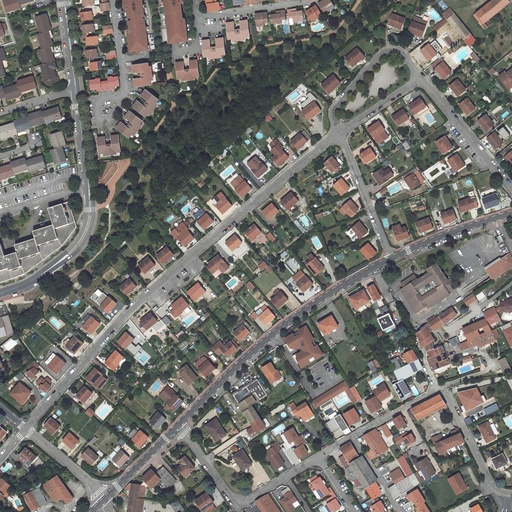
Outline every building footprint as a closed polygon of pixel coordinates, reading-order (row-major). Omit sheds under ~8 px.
[(18,0),(7,0),(3,1),(7,12),(21,8),(20,5),(18,0)] [(128,11),(131,30),(130,30),(129,31),(130,41),(132,52),(157,49),(150,0),(124,0),(126,10),(127,11),(128,11)] [(158,0),(164,44),(189,41),(188,30),(187,20),(185,19),(184,19),(182,4),(183,4),(184,3),(183,0),(158,0)] [(208,12),(220,10),(219,4),(217,4),(216,0),(211,0),(207,1),(208,12)] [(330,0),(324,0),(319,4),(324,12),(327,9),(329,11),(335,7),(330,0)] [(499,0),(492,0),(482,9),(490,18),(504,6),(499,0)] [(306,13),(312,22),(319,18),(318,16),(321,14),(316,6),(306,13)] [(471,34),(450,8),(443,14),(464,40),(471,34)] [(490,18),(482,9),(474,15),(485,29),(488,27),(485,22),(490,18)] [(296,12),(294,13),(294,10),(288,11),(289,19),(293,19),(293,22),(304,20),(303,11),(296,12)] [(272,25),(282,23),(281,21),(286,20),(285,11),(278,12),(279,15),(276,15),(270,16),(272,25)] [(83,21),(93,20),(93,12),(82,13),(83,21)] [(52,30),(46,13),(36,17),(41,33),(49,31),(52,30)] [(255,15),(257,27),(267,25),(266,23),(269,23),(268,13),(255,15)] [(406,19),(393,14),(388,25),(393,26),(402,29),(406,19)] [(414,17),(413,21),(426,26),(428,22),(414,17)] [(438,30),(448,22),(445,18),(436,26),(438,30)] [(233,40),(240,39),(247,38),(251,37),(248,21),(244,21),(241,22),(242,30),(242,31),(236,32),(236,30),(235,23),(230,23),(227,24),(229,40),(233,40)] [(426,26),(413,21),(409,32),(418,35),(418,34),(422,36),(426,26)] [(84,33),(95,32),(94,24),(83,26),(84,33)] [(53,45),(49,31),(41,33),(38,34),(43,48),(50,46),(53,45)] [(477,41),(471,34),(464,40),(470,46),(477,41)] [(88,46),(99,44),(98,37),(87,38),(88,46)] [(209,57),(216,56),(222,56),(226,55),(224,39),(220,39),(216,40),(218,47),(218,49),(212,50),(212,48),(211,40),(206,41),(202,41),(205,58),(209,57)] [(437,54),(429,44),(421,50),(426,57),(427,57),(430,60),(437,54)] [(55,60),(50,46),(43,48),(38,50),(43,64),(52,61),(54,60),(55,60)] [(358,48),(346,59),(353,67),(359,61),(365,56),(358,48)] [(88,59),(98,57),(97,50),(87,51),(88,59)] [(433,64),(439,71),(438,72),(444,78),(452,71),(444,61),(441,64),(438,60),(433,64)] [(42,67),(47,86),(59,82),(58,77),(57,77),(54,69),(52,61),(43,64),(41,65),(42,67)] [(190,78),(196,77),(200,77),(198,61),(194,61),(191,62),(192,69),(192,71),(186,72),(186,70),(185,62),(181,63),(177,63),(179,80),(183,79),(190,78)] [(91,63),(92,71),(102,70),(101,62),(91,63)] [(144,72),(144,79),(143,79),(135,80),(135,83),(136,87),(153,85),(152,81),(151,74),(150,67),(150,63),(133,66),(133,70),(134,73),(142,73),(144,72)] [(505,71),(499,76),(508,87),(511,84),(511,68),(507,73),(505,71)] [(334,75),(322,85),(329,94),(334,89),(341,83),(334,75)] [(37,87),(33,76),(17,81),(18,84),(21,92),(37,87)] [(107,91),(113,90),(113,87),(115,87),(119,86),(118,78),(109,79),(110,82),(105,82),(107,91)] [(458,79),(450,85),(453,89),(458,96),(466,89),(458,79)] [(97,89),(100,89),(100,92),(107,91),(105,82),(101,83),(101,80),(91,82),(92,90),(97,89)] [(18,84),(4,89),(7,97),(7,100),(22,95),(21,92),(18,84)] [(150,101),(146,106),(145,105),(139,100),(136,104),(134,107),(147,117),(150,113),(153,108),(158,103),(160,99),(147,89),(145,92),(142,95),(149,100),(150,101)] [(311,91),(306,95),(309,98),(303,103),(307,107),(317,99),(311,91)] [(417,113),(427,106),(425,103),(424,104),(421,98),(417,101),(417,100),(410,105),(415,114),(417,113)] [(468,98),(460,105),(465,111),(466,111),(468,114),(476,108),(468,98)] [(314,102),(302,111),(309,120),(314,115),(314,116),(321,110),(314,102)] [(427,106),(417,113),(419,116),(429,109),(427,106)] [(62,118),(59,107),(43,112),(46,122),(46,123),(62,118)] [(409,118),(404,109),(396,114),(397,115),(393,117),(399,125),(409,118)] [(42,111),(28,115),(28,117),(31,126),(46,122),(43,112),(42,111)] [(134,123),(130,128),(129,127),(122,122),(120,125),(117,128),(131,138),(134,134),(137,129),(141,124),(144,120),(131,111),(128,114),(126,117),(132,122),(134,123)] [(494,124),(486,114),(479,120),(482,124),(481,124),(487,131),(494,124)] [(14,123),(17,132),(18,132),(19,135),(26,133),(25,130),(32,128),(31,126),(28,117),(14,121),(14,123)] [(385,130),(379,121),(372,126),(372,127),(369,129),(374,137),(385,130)] [(14,123),(0,127),(0,133),(2,139),(18,134),(17,132),(14,123)] [(499,131),(504,140),(510,136),(505,127),(499,131)] [(304,130),(291,141),(293,143),(291,144),(294,148),(295,146),(298,149),(308,141),(307,140),(310,138),(304,130)] [(66,145),(62,131),(51,134),(56,148),(62,146),(66,145)] [(503,142),(495,132),(487,139),(493,145),(496,148),(503,142)] [(105,153),(111,153),(118,152),(122,151),(120,136),(116,137),(112,137),(113,145),(114,147),(107,147),(107,146),(106,138),(102,138),(99,139),(100,154),(105,153)] [(444,154),(453,147),(448,140),(447,140),(445,136),(436,142),(444,154)] [(276,155),(272,158),(279,166),(286,160),(285,159),(289,157),(282,149),(284,148),(276,140),(270,144),(274,148),(272,150),(276,155)] [(56,164),(67,161),(62,146),(56,148),(51,150),(56,164)] [(377,156),(371,147),(364,152),(364,153),(360,155),(366,163),(377,156)] [(457,154),(448,160),(456,172),(464,166),(462,162),(463,162),(457,154)] [(43,156),(26,161),(29,169),(30,172),(46,167),(43,156)] [(332,157),(324,163),(333,173),(341,166),(335,159),(334,160),(332,157)] [(26,158),(11,163),(12,164),(14,173),(29,169),(26,161),(26,158)] [(268,169),(261,161),(252,170),(258,177),(261,174),(262,175),(268,169)] [(12,164),(0,168),(0,176),(1,180),(15,175),(14,173),(12,164)] [(381,184),(389,179),(389,178),(394,175),(390,168),(384,171),(382,168),(373,174),(378,181),(379,181),(381,184)] [(425,181),(416,168),(403,177),(409,186),(410,185),(413,189),(425,181)] [(241,176),(237,180),(241,185),(236,189),(243,197),(249,191),(252,188),(241,176)] [(341,178),(333,185),(342,195),(350,188),(344,181),(344,182),(341,178)] [(62,184),(0,204),(0,210),(64,190),(62,184)] [(481,194),(486,208),(494,205),(494,204),(499,202),(493,189),(492,188),(482,192),(481,194)] [(219,203),(216,206),(223,214),(229,208),(232,205),(221,192),(215,198),(219,203)] [(292,192),(281,202),(288,210),(295,204),(295,203),(298,200),(292,192)] [(474,196),(458,202),(462,212),(470,209),(469,208),(478,205),(475,196),(474,196)] [(350,200),(343,207),(347,212),(351,216),(359,209),(353,203),(350,200)] [(0,278),(23,270),(60,243),(73,226),(65,203),(48,208),(51,216),(54,225),(42,228),(33,231),(35,238),(24,242),(15,245),(17,252),(10,254),(5,256),(2,244),(0,244),(0,278)] [(279,211),(272,203),(262,212),(269,219),(272,216),(273,217),(279,211)] [(457,219),(453,209),(441,214),(444,223),(448,221),(448,222),(457,219)] [(207,213),(198,222),(204,229),(211,223),(210,223),(213,220),(207,213)] [(433,227),(429,218),(417,222),(420,231),(425,230),(433,227)] [(177,237),(185,246),(191,240),(194,237),(188,230),(189,229),(183,222),(172,232),(176,237),(177,237)] [(359,222),(348,233),(352,237),(356,233),(360,238),(368,231),(363,225),(362,225),(359,222)] [(255,224),(245,233),(252,240),(258,235),(258,234),(261,231),(255,224)] [(409,236),(406,226),(393,231),(397,240),(401,238),(401,239),(409,236)] [(276,239),(271,232),(268,235),(273,241),(276,239)] [(236,235),(226,243),(232,251),(236,248),(243,242),(236,235)] [(369,260),(376,252),(371,246),(370,246),(367,243),(360,250),(369,260)] [(167,247),(157,255),(164,263),(170,257),(173,254),(167,247)] [(501,259),(508,270),(511,267),(511,257),(510,253),(501,259)] [(219,268),(226,263),(219,255),(209,263),(210,265),(207,267),(216,277),(222,272),(222,271),(219,268)] [(155,264),(148,257),(139,265),(145,273),(149,270),(155,264)] [(316,275),(325,268),(318,261),(315,258),(311,261),(307,264),(316,275)] [(493,280),(508,270),(501,259),(486,269),(493,280)] [(95,268),(102,261),(101,260),(93,267),(95,268)] [(414,275),(402,284),(405,288),(401,290),(417,313),(427,306),(429,309),(450,294),(449,291),(456,286),(451,278),(448,280),(437,263),(427,269),(429,272),(425,275),(427,277),(424,279),(423,277),(418,280),(414,275)] [(307,289),(313,284),(306,276),(303,279),(301,277),(297,280),(299,282),(297,284),(303,292),(306,289),(307,289)] [(130,278),(120,287),(127,295),(134,289),(133,288),(136,286),(130,278)] [(247,284),(251,289),(255,286),(250,281),(247,284)] [(199,283),(188,292),(196,300),(203,294),(202,294),(206,291),(199,283)] [(374,285),(368,288),(375,301),(381,297),(374,285)] [(363,290),(350,297),(356,308),(369,301),(363,290)] [(281,291),(271,300),(278,308),(285,302),(284,302),(287,299),(281,291)] [(482,291),(476,295),(480,300),(486,296),(482,291)] [(464,300),(468,306),(477,300),(473,294),(464,300)] [(61,304),(63,302),(65,304),(67,301),(65,300),(67,297),(64,295),(58,301),(61,304)] [(110,297),(101,306),(108,313),(111,309),(112,310),(117,303),(110,297)] [(182,312),(190,305),(182,297),(169,309),(175,316),(176,316),(177,316),(178,316),(179,315),(179,314),(182,311),(182,312)] [(511,311),(511,297),(511,298),(511,299),(509,301),(510,301),(508,302),(508,301),(504,303),(500,303),(500,312),(507,312),(508,311),(509,313),(511,311)] [(1,315),(1,317),(0,317),(0,338),(16,333),(13,324),(6,305),(0,307),(2,313),(1,315)] [(269,322),(275,316),(269,308),(259,317),(265,324),(269,321),(269,322)] [(430,324),(434,330),(457,315),(452,308),(442,314),(435,318),(434,316),(428,321),(430,324)] [(254,312),(248,317),(253,322),(259,317),(254,312)] [(158,321),(151,313),(141,321),(147,329),(151,326),(151,327),(158,321)] [(384,330),(395,325),(389,313),(378,319),(384,330)] [(332,316),(319,323),(325,334),(338,327),(332,316)] [(100,324),(92,317),(83,327),(91,334),(94,331),(100,324)] [(492,330),(486,318),(462,329),(468,340),(471,339),(492,330)] [(246,334),(249,331),(250,332),(253,329),(246,321),(245,322),(243,319),(239,323),(239,324),(241,326),(238,328),(233,333),(240,340),(247,335),(246,334)] [(161,320),(157,323),(163,330),(167,326),(161,320)] [(423,329),(417,334),(423,347),(425,346),(432,341),(434,340),(432,337),(430,333),(431,332),(434,330),(430,324),(422,328),(423,329)] [(511,348),(511,347),(511,325),(502,330),(511,348)] [(293,334),(285,339),(288,343),(291,348),(293,346),(295,349),(300,346),(303,351),(298,354),(299,357),(297,358),(299,363),(302,367),(310,362),(308,359),(314,356),(315,358),(316,359),(323,355),(315,341),(314,341),(312,343),(308,337),(311,336),(311,335),(306,326),(299,330),(300,331),(301,334),(295,337),(294,335),(293,334)] [(474,346),(474,347),(477,345),(478,347),(496,339),(495,338),(496,338),(492,331),(492,330),(471,339),(474,346)] [(134,338),(126,332),(118,342),(126,349),(132,342),(131,341),(134,338)] [(84,343),(75,336),(66,347),(74,353),(77,350),(77,351),(84,343)] [(434,348),(427,351),(430,358),(444,352),(444,351),(446,350),(452,347),(458,345),(455,338),(448,340),(450,343),(442,346),(436,349),(435,349),(434,348)] [(458,345),(452,347),(453,351),(460,348),(461,350),(464,349),(470,347),(470,348),(474,346),(471,339),(468,340),(458,345)] [(221,349),(225,346),(220,341),(212,347),(219,354),(222,351),(221,349)] [(231,341),(225,346),(221,349),(222,351),(227,357),(231,354),(238,349),(237,348),(231,341)] [(295,349),(293,346),(291,348),(288,343),(286,344),(290,352),(296,349),(295,349)] [(425,348),(427,351),(434,348),(433,343),(425,348)] [(124,357),(117,350),(108,360),(115,366),(118,363),(119,363),(124,357)] [(412,350),(404,354),(410,363),(418,359),(412,350)] [(432,370),(449,363),(445,353),(446,352),(446,351),(446,350),(444,351),(444,352),(430,358),(427,359),(432,370)] [(58,356),(49,366),(57,373),(59,370),(60,371),(66,363),(64,361),(66,359),(62,356),(61,358),(58,356)] [(498,360),(503,373),(511,370),(507,357),(498,360)] [(397,358),(391,361),(394,367),(392,368),(393,371),(394,371),(400,367),(397,358)] [(395,372),(399,381),(417,373),(415,371),(422,368),(418,359),(410,363),(400,367),(394,371),(395,372)] [(205,376),(212,370),(215,367),(209,360),(199,368),(199,369),(196,371),(200,375),(203,373),(205,376)] [(36,369),(40,365),(35,361),(28,366),(30,368),(29,369),(30,370),(28,373),(34,379),(39,373),(35,370),(36,369)] [(271,363),(262,368),(272,383),(280,378),(275,370),(271,363)] [(198,378),(189,367),(181,373),(183,377),(189,385),(198,378)] [(95,368),(87,378),(95,384),(100,388),(105,382),(100,378),(100,377),(103,374),(95,368)] [(29,375),(24,370),(17,376),(21,382),(29,375)] [(49,384),(51,381),(48,378),(47,379),(46,378),(44,380),(41,378),(37,383),(41,387),(41,388),(46,392),(51,386),(49,384)] [(346,381),(312,402),(316,408),(321,406),(325,403),(332,399),(350,388),(346,381)] [(31,392),(20,383),(11,394),(22,403),(31,392)] [(254,392),(249,384),(249,385),(234,395),(239,404),(252,395),(251,393),(253,392),(254,392)] [(377,389),(373,392),(375,396),(379,402),(383,399),(383,398),(390,393),(385,384),(377,389)] [(93,393),(85,386),(77,396),(84,402),(87,399),(88,399),(93,393)] [(168,403),(167,403),(175,410),(181,404),(180,403),(183,400),(176,394),(176,393),(167,386),(159,395),(168,403)] [(361,399),(354,386),(350,389),(352,393),(357,401),(361,399)] [(251,404),(256,401),(252,395),(239,404),(244,411),(252,406),(251,404)] [(411,409),(418,420),(446,405),(440,395),(411,409)] [(479,395),(467,400),(471,410),(483,405),(479,395)] [(375,396),(366,402),(372,412),(381,406),(379,402),(375,396)] [(294,403),(290,405),(295,414),(299,412),(301,415),(303,419),(312,414),(306,403),(297,408),(294,403)] [(244,411),(257,432),(266,427),(257,413),(254,409),(252,406),(244,411)] [(90,408),(86,413),(91,417),(95,413),(90,408)] [(354,408),(344,414),(350,425),(361,419),(354,408)] [(413,422),(418,420),(411,409),(407,411),(413,422)] [(159,412),(150,422),(158,429),(164,422),(163,421),(166,418),(159,412)] [(340,414),(325,423),(332,434),(341,428),(343,431),(349,427),(340,414)] [(387,423),(389,428),(396,425),(399,430),(407,426),(402,415),(387,423)] [(61,426),(51,417),(45,425),(48,428),(54,434),(61,426)] [(216,419),(206,425),(211,434),(213,433),(217,440),(226,434),(216,419)] [(479,426),(487,442),(495,438),(494,435),(498,432),(494,423),(489,425),(488,422),(479,426)] [(293,428),(285,433),(288,438),(289,437),(291,439),(293,438),(297,444),(305,439),(303,435),(299,437),(293,428)] [(376,456),(388,450),(380,437),(378,432),(376,429),(370,432),(370,433),(364,436),(366,439),(372,449),(366,452),(369,456),(374,453),(376,456)] [(441,434),(432,438),(434,444),(436,443),(440,452),(464,441),(458,429),(452,432),(451,432),(453,436),(443,440),(441,434)] [(141,430),(133,439),(140,446),(146,440),(146,439),(148,436),(141,430)] [(417,441),(411,431),(395,439),(398,445),(405,441),(407,446),(417,441)] [(79,441),(69,432),(63,440),(67,443),(66,443),(72,449),(79,441)] [(305,439),(297,444),(299,447),(297,449),(298,451),(296,452),(300,458),(309,453),(304,445),(308,442),(305,439)] [(273,447),(264,453),(267,458),(268,458),(276,469),(284,464),(277,452),(281,450),(276,442),(271,445),(273,447)] [(379,487),(361,457),(359,458),(350,442),(340,448),(344,455),(341,457),(348,468),(346,469),(351,478),(350,479),(352,482),(354,481),(357,486),(362,483),(371,498),(374,496),(378,494),(379,493),(379,487)] [(37,457),(26,448),(19,456),(26,463),(26,462),(30,465),(37,457)] [(99,457),(89,448),(82,456),(86,459),(85,459),(92,465),(99,457)] [(129,457),(122,450),(113,460),(120,466),(123,463),(124,463),(129,457)] [(242,450),(233,456),(242,470),(252,464),(242,450)] [(503,454),(492,459),(497,468),(499,467),(503,465),(507,463),(503,454)] [(404,455),(397,459),(401,465),(402,464),(403,467),(409,464),(404,455)] [(185,456),(181,460),(183,463),(182,465),(178,468),(185,476),(195,468),(185,456)] [(426,457),(417,462),(421,469),(426,478),(435,473),(426,457)] [(402,464),(401,465),(408,478),(414,487),(420,483),(409,464),(403,467),(402,464)] [(151,487),(160,479),(169,487),(176,480),(164,467),(156,474),(152,469),(143,477),(145,480),(141,485),(145,486),(146,487),(149,485),(151,487)] [(399,469),(390,474),(396,484),(402,494),(409,490),(414,487),(408,478),(405,479),(399,469)] [(459,473),(448,479),(457,494),(466,489),(462,482),(463,481),(459,473)] [(73,498),(57,475),(44,485),(55,501),(62,496),(67,502),(73,498)] [(317,475),(310,479),(316,489),(325,484),(321,477),(319,478),(317,475)] [(11,486),(2,478),(0,480),(0,491),(2,494),(5,491),(6,492),(11,486)] [(32,510),(47,502),(39,488),(42,486),(41,483),(23,492),(32,510)] [(131,491),(127,511),(135,511),(137,504),(143,505),(144,506),(145,499),(144,498),(146,487),(145,486),(141,485),(130,483),(124,490),(131,491)] [(321,497),(322,498),(330,493),(333,491),(330,487),(328,488),(327,487),(325,484),(316,489),(321,497)] [(396,484),(388,489),(395,499),(402,494),(396,484)] [(422,511),(409,490),(402,494),(412,511),(422,511)] [(293,504),(297,502),(292,491),(284,495),(285,497),(280,499),(286,511),(290,511),(296,509),(293,504)] [(207,492),(195,500),(196,501),(191,504),(195,511),(196,511),(201,509),(202,510),(206,508),(208,511),(210,511),(216,509),(209,498),(210,497),(207,492)] [(327,503),(333,511),(341,507),(338,501),(336,499),(337,498),(335,494),(332,496),(328,499),(330,502),(327,503)] [(389,511),(378,494),(374,496),(375,497),(372,499),(380,511),(389,511)] [(412,511),(402,494),(395,499),(403,511),(412,511)] [(252,507),(257,504),(262,511),(273,511),(271,509),(276,505),(272,499),(270,500),(266,495),(251,505),(252,507)] [(170,504),(176,511),(180,511),(184,508),(177,499),(170,504)]
